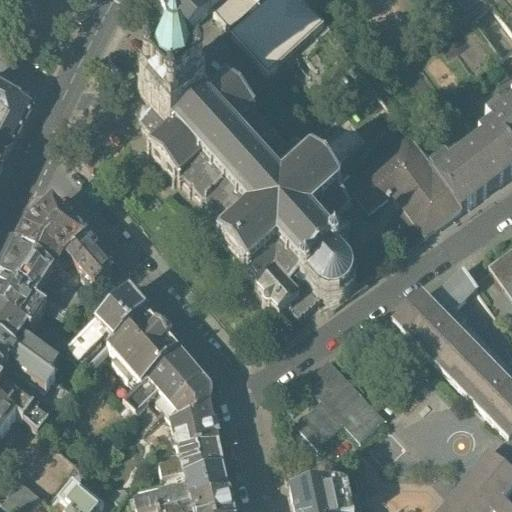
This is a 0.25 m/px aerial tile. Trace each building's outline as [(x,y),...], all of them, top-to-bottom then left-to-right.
[(210,0),(150,0),(148,2),(184,40),(209,17),(218,9),(210,0)] [(210,0),(218,9),(209,17),(213,21),(212,22),(221,32),(227,38),(228,38),(232,42),(230,44),(267,85),(323,34),(291,0),(278,0),(261,15),(257,11),(258,10),(256,7),(257,5),(258,4),(258,3),(258,1),(257,0),(210,0)] [(421,0),(478,76),(503,57),(469,12),(460,0),(421,0)] [(511,0),(489,0),(511,30),(511,0)] [(349,290),(349,287),(350,284),(350,281),(349,278),(348,275),(347,272),(345,270),(337,261),(344,255),(345,253),(346,252),(346,251),(347,249),(347,247),(346,246),(346,244),(345,243),(349,239),(347,236),(345,238),(336,228),(350,215),(339,203),(340,202),(338,199),(341,196),(338,193),(334,195),(312,170),(316,168),(312,164),(309,167),(307,164),(305,165),(295,153),(285,161),(276,151),(278,149),(276,146),(274,148),(264,136),(266,135),(263,132),(261,134),(254,126),(257,124),(254,121),(254,120),(257,117),(254,114),(251,117),(243,107),(229,91),(232,89),(229,86),(226,89),(225,87),(224,88),(222,86),(220,88),(222,91),(217,95),(200,77),(198,79),(196,78),(195,77),(193,77),(192,77),(191,78),(189,79),(188,80),(187,81),(187,83),(186,84),(187,86),(174,71),(166,78),(165,78),(154,88),(144,96),(145,97),(137,104),(150,119),(149,118),(148,118),(146,118),(145,119),(144,119),(142,120),(142,121),(141,123),(140,124),(140,126),(140,127),(141,128),(141,129),(139,131),(156,149),(150,155),(148,152),(145,154),(148,157),(147,157),(148,158),(145,160),(148,163),(150,161),(173,186),(170,189),(173,192),(176,189),(176,190),(176,189),(179,192),(182,190),(188,198),(187,199),(189,202),(191,201),(201,212),(200,214),(202,216),(204,215),(213,225),(204,233),(215,245),(214,246),(216,249),(213,252),(216,255),(219,252),(241,277),(239,280),(242,283),(245,281),(247,284),(248,283),(256,292),(253,295),(261,305),(261,310),(264,314),(270,315),(278,324),(288,315),(289,317),(290,317),(297,324),(320,305),(312,296),(313,295),(316,299),(319,300),(321,302),(324,303),(327,303),(330,303),(333,303),(336,302),(339,301),(341,300),(343,298),(345,296),(347,293),(349,290)] [(0,166),(8,156),(12,152),(17,142),(33,113),(9,99),(0,93),(0,166)] [(497,106),(485,115),(511,149),(511,94),(510,96),(511,99),(511,100),(500,109),(497,106)] [(443,160),(430,170),(449,196),(461,213),(491,191),(511,174),(511,149),(485,115),(484,116),(490,124),(477,135),(480,138),(446,164),(443,160)] [(423,241),(461,213),(449,196),(430,170),(410,144),(348,190),(368,217),(388,202),(388,203),(391,201),(391,200),(392,199),(397,206),(423,241)] [(46,275),(63,260),(81,246),(51,211),(45,216),(41,220),(36,224),(32,228),(28,232),(26,235),(22,240),(20,244),(16,250),(46,275)] [(111,280),(86,250),(81,246),(63,260),(76,275),(94,296),(111,280)] [(9,267),(1,285),(34,307),(48,286),(50,292),(60,299),(57,303),(74,315),(84,306),(63,289),(46,275),(16,250),(9,267)] [(511,251),(487,269),(503,291),(511,303),(511,251)] [(477,415),(508,448),(493,465),(489,461),(444,511),(509,511),(502,505),(511,493),(511,373),(510,376),(463,328),(465,327),(453,314),(475,293),(461,274),(427,308),(419,300),(391,328),(477,415)] [(84,306),(93,297),(94,296),(76,275),(63,289),(84,306)] [(0,286),(0,315),(26,334),(31,338),(46,316),(34,307),(1,285),(0,286)] [(62,326),(74,315),(57,303),(60,299),(50,292),(48,286),(34,307),(46,316),(62,326)] [(109,317),(67,359),(77,369),(101,346),(99,343),(102,339),(111,350),(144,318),(127,299),(109,317)] [(18,346),(26,334),(0,315),(0,345),(49,383),(58,371),(26,347),(22,349),(18,346)] [(177,357),(144,318),(111,350),(106,355),(115,364),(110,368),(127,386),(131,382),(141,392),(177,357)] [(0,376),(2,378),(10,367),(14,370),(13,375),(45,398),(53,386),(49,383),(0,345),(0,376)] [(163,404),(171,413),(200,384),(177,357),(141,392),(124,408),(132,415),(137,420),(143,414),(140,411),(149,400),(154,401),(157,404),(160,402),(163,404)] [(306,386),(322,404),(295,427),(317,452),(343,428),(360,446),(383,425),(329,365),(306,386)] [(0,408),(16,420),(36,438),(46,425),(31,413),(32,413),(2,390),(3,389),(0,386),(0,382),(3,378),(2,378),(0,376),(0,408)] [(209,395),(200,384),(171,413),(176,418),(169,424),(170,428),(183,425),(185,427),(206,409),(207,407),(208,405),(209,403),(209,400),(209,399),(209,397),(209,395)] [(68,397),(53,386),(45,398),(59,408),(68,397)] [(176,418),(171,413),(163,404),(160,407),(156,411),(169,424),(176,418)] [(0,440),(16,420),(0,408),(0,440)] [(169,451),(159,462),(215,449),(206,409),(185,427),(183,425),(170,428),(156,439),(169,451)] [(143,414),(137,420),(135,422),(147,434),(159,422),(147,410),(143,414)] [(221,473),(215,449),(159,462),(156,466),(161,487),(183,481),(221,473)] [(178,511),(227,501),(221,473),(183,481),(187,499),(182,500),(181,495),(141,504),(133,506),(134,511),(178,511)] [(20,486),(1,508),(4,511),(31,511),(39,502),(20,486)] [(61,495),(50,509),(52,511),(100,511),(103,510),(74,486),(64,498),(61,495)] [(123,491),(114,491),(109,498),(120,507),(130,496),(123,491)] [(287,500),(290,511),(350,511),(346,494),(344,493),(340,492),(336,491),(333,491),(287,500)] [(229,511),(227,501),(178,511),(229,511)]
